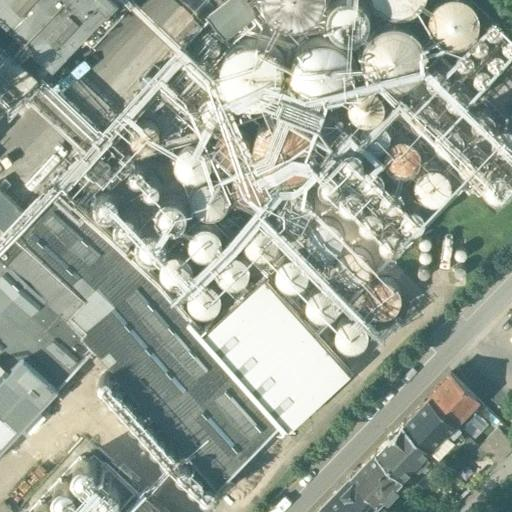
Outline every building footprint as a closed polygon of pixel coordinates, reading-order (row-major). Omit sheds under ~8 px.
[(108,0),(0,0),(0,5),(55,57),(108,0)] [(247,0),(225,0),(208,14),(224,35),(256,10),(247,0)] [(41,65),(0,27),(0,76),(10,66),(26,80),(41,65)] [(10,66),(0,76),(0,84),(12,95),(26,80),(10,66)] [(49,72),(40,80),(43,83),(46,84),(48,84),(52,80),(52,78),(52,76),(49,72)] [(111,164),(89,144),(67,167),(89,187),(111,164)] [(265,277),(204,332),(161,283),(51,182),(51,183),(0,236),(0,377),(63,311),(95,346),(189,453),(190,453),(218,485),(283,418),(290,426),(351,372),(350,371),(349,371),(265,277)] [(95,346),(63,311),(0,377),(0,447),(81,363),(95,346)] [(478,397),(452,372),(428,395),(461,427),(461,426),(462,427),(477,411),(471,405),(478,397)] [(108,374),(105,373),(103,374),(101,375),(100,377),(98,380),(99,382),(100,384),(101,386),(103,387),(106,387),(109,386),(110,386),(112,384),(112,382),(113,380),(112,376),(110,374),(108,374)] [(119,386),(116,385),(114,386),(112,387),(110,389),(109,392),(110,394),(110,396),(112,397),(113,399),(116,399),(119,398),(121,397),(122,396),(123,394),(123,392),(122,389),(121,387),(119,386)] [(461,427),(428,395),(403,421),(430,447),(444,434),(448,439),(461,427)] [(130,398),(127,397),(124,398),(122,399),(121,401),(120,404),(120,406),(121,408),(122,409),(124,411),(127,411),(128,411),(130,410),(132,409),(133,408),(133,406),(134,404),(133,402),(133,400),(132,399),(130,398)] [(141,410),(139,409),(137,409),(135,410),(133,411),(131,412),(131,414),(130,416),(131,418),(132,420),(133,422),(135,423),(137,423),(140,423),(142,421),(143,420),(144,419),(144,417),(144,416),(144,414),(143,412),(141,410)] [(151,422),(148,421),(146,421),(144,422),(143,423),(142,424),(141,425),(141,427),(141,430),(142,432),(144,434),(145,435),(148,435),(150,435),(152,434),(153,433),(154,431),(155,428),(154,426),(154,424),(153,423),(151,422)] [(430,447),(403,421),(376,451),(402,477),(414,465),(419,469),(430,457),(425,452),(430,447)] [(511,447),(511,442),(498,427),(480,445),(496,463),(511,447)] [(161,434),(158,433),(156,434),(154,435),(152,436),(152,438),(151,440),(152,442),(152,444),(153,445),(155,446),(157,447),(159,447),(161,447),(162,446),(163,445),(165,444),(165,441),(165,440),(165,438),(164,436),(163,435),(161,434)] [(173,446),(171,445),(169,445),(166,446),(164,447),(163,449),(162,452),(162,455),(163,456),(165,458),(166,459),(169,459),(172,458),(174,457),(175,455),(176,452),(176,450),(175,448),(173,446)] [(376,451),(375,450),(350,476),(378,502),(384,496),(387,499),(399,486),(396,483),(402,477),(376,451)] [(85,481),(92,479),(96,475),(98,470),(97,464),(94,459),(89,457),(83,457),(78,460),(75,464),(74,472),(78,478),(85,481)] [(187,461),(185,461),(182,461),(180,462),(179,464),(178,467),(178,470),(179,471),(180,472),(181,474),(183,474),(185,475),(187,474),(189,473),(191,472),(191,470),(192,468),(192,466),(191,465),(191,464),(189,462),(187,461)] [(197,471),(194,472),(192,473),(190,475),(189,478),(190,480),(190,481),(191,483),(193,484),(195,485),(197,485),(198,485),(201,484),(203,482),(203,480),(204,478),(203,477),(203,475),(201,473),(200,472),(197,471)] [(350,476),(315,511),(368,511),(377,502),(350,476)] [(63,504),(71,502),(75,498),(77,492),(76,486),(72,482),(67,479),(62,479),(56,482),(53,487),(53,494),(56,501),(63,504)] [(109,506),(117,504),(121,500),(123,494),(122,488),(118,484),(113,481),(107,481),(102,484),(99,489),(98,496),(102,503),(109,506)] [(207,482),(205,483),(204,484),(202,486),(201,489),(202,491),(202,493),(204,494),(205,495),(208,496),(211,496),(213,494),(214,493),(215,492),(215,490),(215,489),(215,487),(214,485),(213,483),(211,482),(208,482),(207,482)] [(277,494),(268,485),(259,495),(258,497),(259,499),(264,504),(265,504),(267,504),(277,494)] [(170,511),(146,489),(124,511),(170,511)] [(57,511),(57,508),(53,503),(48,501),(43,501),(37,503),(34,508),(33,511),(57,511)]
